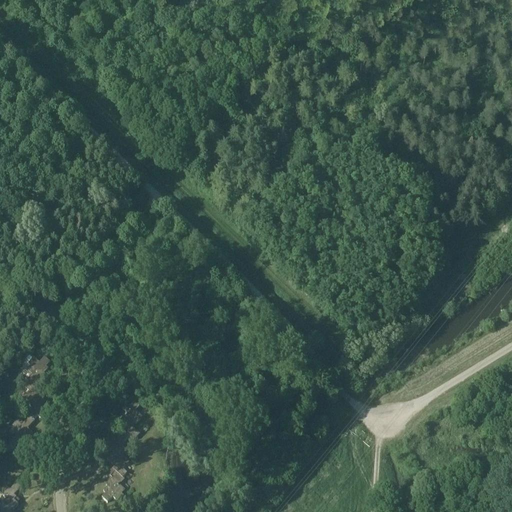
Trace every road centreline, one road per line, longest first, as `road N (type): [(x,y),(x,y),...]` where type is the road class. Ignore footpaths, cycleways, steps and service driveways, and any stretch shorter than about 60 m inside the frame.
road 1 (unclassified): [(511,347),(417,404),(380,413),(352,402),(0,41)]
road 2 (residential): [(0,276),(82,367),(82,403),(59,482),(62,511)]
